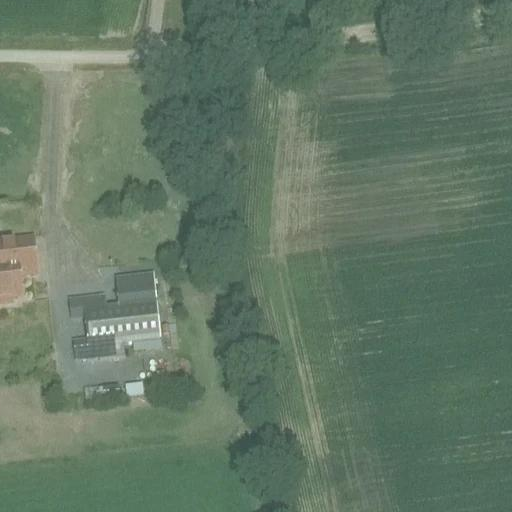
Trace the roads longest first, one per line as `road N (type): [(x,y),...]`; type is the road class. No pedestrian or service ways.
road 1 (track): [(511,7),(154,54)]
road 2 (unclassified): [(0,55),(154,54),(163,0)]
